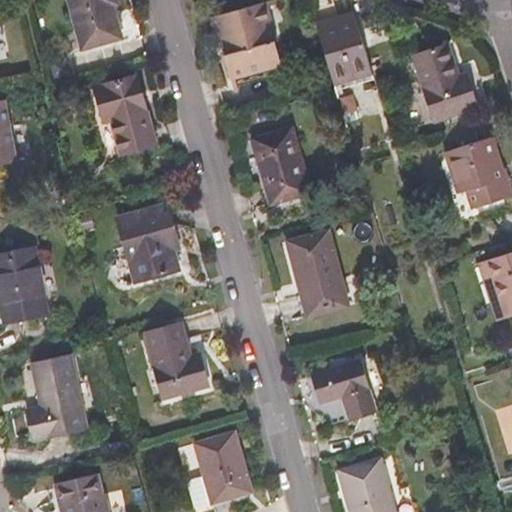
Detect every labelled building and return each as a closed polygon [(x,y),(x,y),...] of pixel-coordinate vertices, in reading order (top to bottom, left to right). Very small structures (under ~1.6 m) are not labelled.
[(117,0),(71,0),(83,48),(123,37),(114,4),(118,3),(117,0)] [(271,22),(267,5),(265,1),(214,15),(220,37),(224,36),(228,51),(224,52),(231,75),(235,74),(275,63),(270,44),(275,43),(277,42),(276,38),(268,39),(264,25),(271,22)] [(374,73),(356,12),(318,23),(336,84),(374,73)] [(276,38),(271,22),(264,25),(268,39),(276,38)] [(224,36),(220,37),(224,52),(228,51),(224,36)] [(280,62),(275,43),(270,44),(275,63),(280,62)] [(452,45),(417,56),(438,122),(481,109),(470,75),(463,77),(452,45)] [(138,74),(97,86),(106,120),(113,118),(123,153),(156,144),(138,74)] [(235,74),(231,75),(235,90),(239,89),(235,74)] [(356,96),(341,100),(346,115),(361,111),(356,96)] [(5,101),(0,101),(0,164),(16,161),(5,101)] [(295,128),(254,139),(273,205),(314,193),(295,128)] [(495,137),(448,152),(463,194),(470,192),(475,209),(511,198),(511,184),(509,174),(506,175),(495,137)] [(169,205),(119,218),(135,281),(181,268),(176,248),(181,247),(169,205)] [(331,232),(289,243),(299,281),(301,281),(312,317),(352,306),(331,232)] [(35,247),(13,251),(14,257),(0,260),(0,288),(8,325),(48,316),(35,247)] [(496,276),(509,317),(511,316),(511,254),(483,264),(487,278),(496,276)] [(499,320),(509,317),(496,276),(487,278),(499,320)] [(182,325),(148,335),(166,398),(209,385),(201,356),(192,358),(182,325)] [(72,356),(34,365),(41,406),(29,409),(36,441),(89,428),(72,356)] [(360,362),(314,377),(324,403),(344,397),(352,419),(377,411),(360,362)] [(235,433),(197,444),(206,475),(188,480),(196,508),(252,491),(235,433)] [(398,511),(383,460),(341,472),(352,511),(398,511)] [(110,511),(101,475),(58,485),(62,508),(65,507),(66,511),(110,511)]
